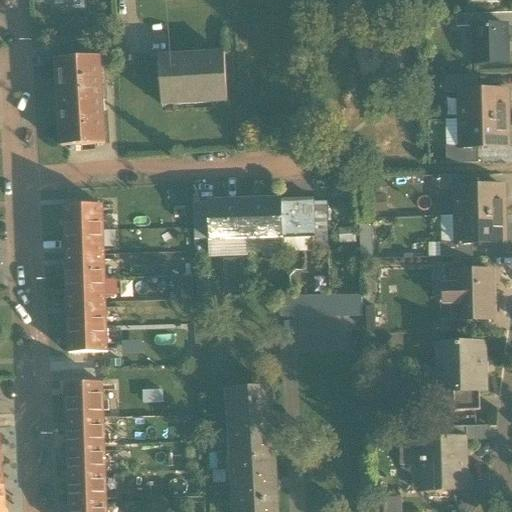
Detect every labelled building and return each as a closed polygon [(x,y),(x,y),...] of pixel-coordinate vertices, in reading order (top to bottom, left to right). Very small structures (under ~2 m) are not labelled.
[(456,28),(473,27),(480,27),(480,15),(456,16),(456,28)] [(474,64),(507,63),(506,26),(480,27),(473,27),(474,64)] [(160,59),(163,108),(228,104),(224,55),(160,59)] [(56,61),(61,148),(104,145),(99,58),(56,61)] [(444,77),(444,94),(460,94),(460,93),(476,92),(476,76),(444,77)] [(460,94),(460,121),(506,120),(505,107),(507,105),(507,92),(476,92),(460,93),(460,94)] [(506,132),(506,120),(460,121),(461,148),(461,149),(478,148),(508,148),(508,134),(506,132)] [(445,121),(445,148),(461,148),(460,121),(445,121)] [(445,148),(446,165),(478,164),(478,148),(461,149),(461,148),(445,148)] [(438,177),(439,191),(456,190),(456,189),(471,189),(470,176),(438,177)] [(333,185),(333,200),(355,199),(354,184),(333,185)] [(456,190),(456,217),(502,216),(502,203),(503,201),(503,188),(471,189),(456,189),(456,190)] [(371,197),(373,214),(387,213),(385,196),(371,197)] [(281,201),(282,239),(283,239),(313,238),(314,238),(313,203),(313,200),(281,201)] [(281,201),(244,202),(246,241),(282,240),(282,239),(281,201)] [(210,242),(246,241),(244,202),(209,203),(210,240),(210,242)] [(194,241),(210,240),(209,203),(193,204),(194,241)] [(314,238),(315,252),(329,252),(327,203),(313,203),(314,238)] [(64,209),(65,234),(103,232),(102,208),(64,209)] [(502,229),(502,216),(456,217),(457,244),(457,245),(472,245),(504,244),(504,230),(502,229)] [(457,244),(456,217),(440,217),(441,244),(457,244)] [(371,226),(359,226),(360,262),(372,261),(371,226)] [(355,228),(338,229),(339,244),(356,244),(355,228)] [(115,231),(103,232),(103,249),(116,249),(115,231)] [(65,234),(66,258),(104,256),(103,249),(103,232),(65,234)] [(313,238),(283,239),(284,253),(315,252),(314,238),(313,238)] [(246,241),(247,255),(264,254),(264,259),(284,258),(284,253),(283,239),(282,239),(282,240),(246,241)] [(246,241),(210,242),(208,243),(209,259),(247,258),(247,255),(246,241)] [(440,259),(440,244),(428,244),(429,259),(440,259)] [(440,244),(440,259),(472,258),(472,245),(457,245),(457,244),(441,244),(440,244)] [(66,258),(67,282),(104,279),(104,256),(66,258)] [(454,321),(454,322),(470,321),(494,321),(493,272),(453,274),(453,286),(444,286),(444,305),(453,305),(454,321)] [(67,282),(68,306),(105,303),(104,279),(67,282)] [(361,318),(360,297),(280,297),(280,319),(361,318)] [(364,301),(366,331),(374,331),(372,301),(364,301)] [(68,306),(68,330),(106,328),(105,303),(68,306)] [(439,320),(440,334),(471,333),(470,321),(454,322),(454,321),(439,320)] [(107,354),(106,328),(68,330),(69,354),(107,354)] [(122,342),(122,355),(143,355),(142,341),(122,342)] [(437,346),(438,393),(453,393),(479,392),(485,392),(485,373),(483,373),(483,363),(485,363),(484,346),(462,346),(462,345),(437,346)] [(66,387),(67,421),(104,420),(103,386),(66,387)] [(277,511),(271,388),(228,390),(228,392),(230,391),(230,406),(229,406),(231,441),(232,441),(233,455),(231,455),(232,458),(233,458),(234,471),(232,471),(234,507),(236,507),(236,511),(277,511)] [(143,392),(143,404),(163,404),(163,392),(143,392)] [(453,393),(454,413),(480,412),(479,392),(453,393)] [(67,421),(68,448),(104,447),(104,420),(67,421)] [(491,427),(466,428),(467,441),(486,441),(491,427)] [(464,441),(465,441),(467,441),(466,428),(438,429),(437,441),(464,441)] [(437,441),(438,429),(399,430),(400,468),(411,468),(412,491),(422,490),(421,460),(424,460),(424,442),(437,441)] [(421,460),(422,490),(466,489),(465,441),(464,441),(437,441),(424,442),(424,460),(421,460)] [(68,448),(69,475),(105,474),(104,447),(68,448)] [(69,475),(70,502),(106,501),(105,474),(69,475)] [(465,498),(457,511),(475,511),(479,505),(465,498)] [(383,500),(382,511),(402,511),(402,499),(383,500)] [(382,511),(383,500),(371,500),(371,511),(382,511)] [(106,511),(106,501),(70,502),(69,511),(106,511)]
